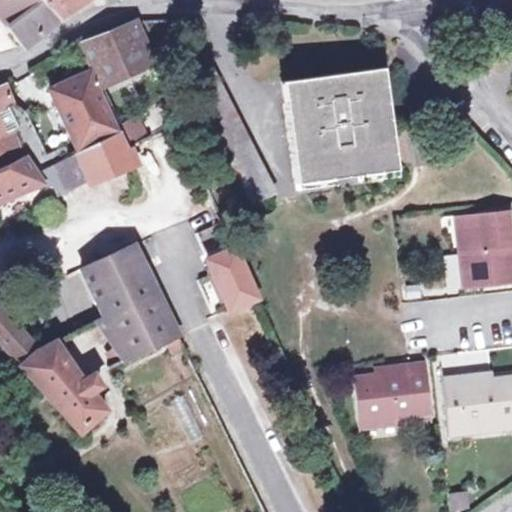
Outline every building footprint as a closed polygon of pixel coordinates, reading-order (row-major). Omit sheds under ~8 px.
[(0,0),(0,9),(24,41),(59,15),(46,0),(0,0)] [(46,0),(59,15),(77,0),(46,0)] [(99,80),(153,57),(136,17),(82,40),(99,80)] [(295,179),(397,165),(387,85),(380,86),(377,65),(286,77),(289,98),(284,99),(295,179)] [(210,67),(181,82),(247,209),(276,194),(210,67)] [(79,144),(117,127),(109,116),(88,71),(52,87),(79,144)] [(0,85),(0,163),(22,153),(12,128),(6,131),(0,118),(0,105),(11,101),(3,84),(0,85)] [(14,99),(11,101),(0,105),(0,118),(6,131),(12,128),(22,153),(24,151),(38,168),(70,154),(65,143),(46,151),(26,111),(14,99)] [(36,169),(22,153),(0,163),(0,198),(40,180),(43,186),(51,182),(83,168),(88,180),(89,181),(133,161),(119,132),(70,154),(38,168),(36,169)] [(24,151),(22,153),(36,169),(38,168),(24,151)] [(83,168),(51,182),(57,194),(88,180),(83,168)] [(472,287),(511,283),(511,244),(505,245),(504,233),(510,232),(507,209),(457,214),(460,253),(469,252),(472,287)] [(104,319),(101,320),(124,361),(180,335),(137,246),(82,271),(104,319)] [(231,312),(258,299),(235,247),(207,260),(231,312)] [(0,341),(80,431),(104,412),(91,392),(100,385),(92,374),(82,380),(62,352),(55,341),(36,350),(25,337),(18,329),(0,307),(0,341)] [(358,427),(394,424),(393,415),(430,412),(425,362),(389,365),(390,378),(375,379),(375,374),(353,376),(358,427)] [(449,428),(485,424),(486,430),(511,426),(511,376),(494,378),(495,384),(480,385),(479,374),(443,377),(449,428)] [(465,509),(463,492),(447,494),(449,511),(465,509)]
